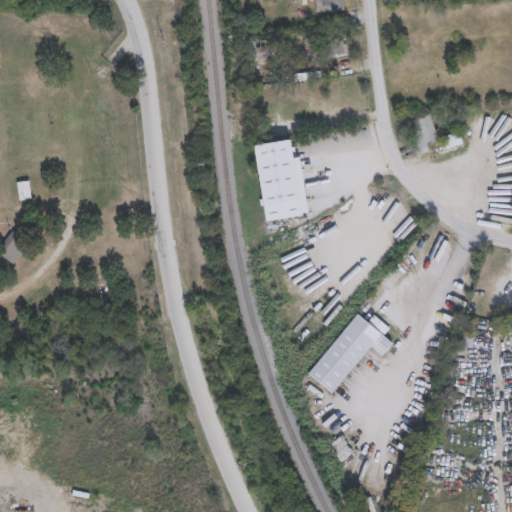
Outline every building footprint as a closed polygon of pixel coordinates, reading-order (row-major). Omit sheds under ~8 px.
[(316,0),(344,0),(344,11),(316,11),(316,0)] [(324,56),(323,42),(347,40),(348,53),(324,56)] [(440,142),(424,149),(413,120),(429,113),(440,142)] [(442,137),(459,131),(463,143),(447,149),(442,137)] [(254,144),(291,139),(297,179),(304,178),(307,196),(300,197),(302,216),(265,221),(254,144)] [(32,198),(20,200),(17,182),(29,180),(32,198)] [(0,254),(0,247),(14,229),(30,241),(13,264),(0,254)] [(374,314),(390,327),(384,335),(393,342),(382,356),(370,346),(332,393),(308,373),(357,313),(368,322),(374,314)]
